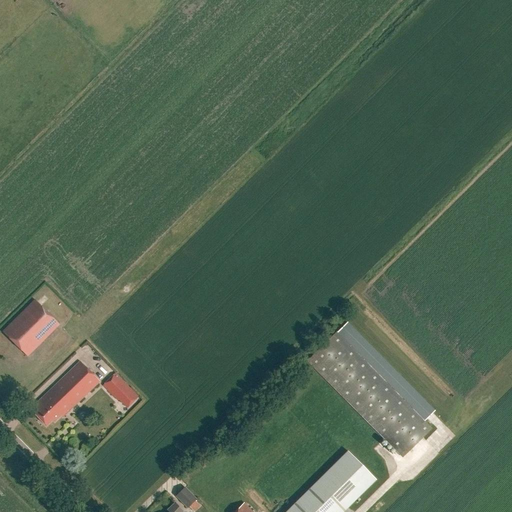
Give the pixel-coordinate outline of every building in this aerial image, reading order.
[(59,325),(35,300),(3,332),(27,357),(59,325)] [(346,323),(336,333),(307,361),(402,457),(431,429),(424,423),(435,412),(346,323)] [(99,382),(79,362),(33,407),(37,411),(34,414),(46,427),(52,420),(55,423),(61,417),(63,418),(99,382)] [(117,401),(129,389),(115,375),(103,387),(117,401)] [(348,452),(286,511),(343,511),(376,480),(348,452)] [(175,497),(187,509),(197,499),(185,487),(175,497)] [(251,511),(243,503),(234,511),(251,511)]
